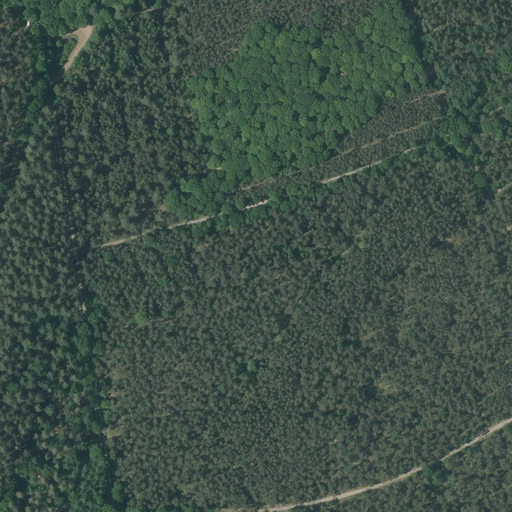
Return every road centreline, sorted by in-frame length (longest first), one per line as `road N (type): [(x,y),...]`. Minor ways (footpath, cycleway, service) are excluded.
road 1 (track): [(511,416),(378,483),(238,511)]
road 2 (track): [(76,253),(49,86)]
road 3 (track): [(457,131),(410,0)]
road 4 (track): [(107,454),(87,329)]
road 5 (track): [(0,199),(49,86)]
